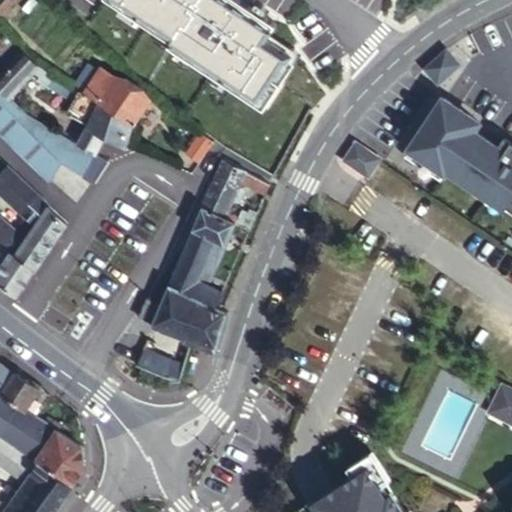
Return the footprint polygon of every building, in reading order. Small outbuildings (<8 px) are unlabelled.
[(103,0),(102,2),(169,47),(166,52),(261,115),(278,90),(271,85),(287,60),(263,44),(268,37),(273,30),(227,0),(216,0),(216,1),(214,0),(103,0)] [(299,58),(268,37),(263,44),(287,60),(271,85),(278,90),(299,58)] [(31,78),(37,84),(45,76),(12,49),(0,62),(0,71),(4,76),(0,79),(0,94),(8,102),(31,78)] [(422,73),(435,88),(456,70),(442,55),(422,73)] [(47,91),(71,108),(77,98),(45,76),(37,84),(35,87),(45,94),(47,91)] [(98,77),(81,101),(96,111),(111,88),(136,100),(98,77)] [(148,107),(136,100),(111,88),(96,111),(98,112),(132,130),(148,107)] [(0,94),(0,128),(17,112),(8,102),(0,94)] [(77,98),(71,108),(64,121),(88,134),(98,112),(96,111),(81,101),(77,98)] [(511,171),(469,142),(473,136),(478,129),(443,105),(403,162),(439,186),(447,173),(511,217),(511,171)] [(24,145),(34,125),(17,112),(0,128),(0,141),(29,170),(37,162),(24,145)] [(126,150),(132,130),(98,112),(88,134),(103,142),(124,153),(126,150)] [(82,181),(84,177),(47,152),(60,138),(34,125),(24,145),(37,162),(29,170),(47,188),(61,169),(82,181)] [(103,142),(88,134),(79,150),(93,159),(103,142)] [(469,142),(511,171),(511,163),(496,152),(473,136),(469,142)] [(93,159),(79,150),(60,138),(47,152),(84,177),(93,159)] [(184,158),(198,169),(212,149),(197,139),(184,158)] [(496,152),(511,163),(511,148),(503,142),(496,152)] [(354,148),(342,166),(367,183),(379,165),(354,148)] [(107,168),(93,159),(84,177),(82,181),(80,183),(92,190),(107,168)] [(268,189),(222,166),(200,212),(202,214),(234,227),(249,234),(256,218),(249,215),(247,219),(241,216),(238,223),(228,219),(241,189),(263,199),(268,189)] [(34,199),(6,173),(0,179),(0,200),(18,218),(34,199)] [(26,225),(34,233),(47,212),(34,199),(18,218),(26,225)] [(34,233),(28,241),(47,256),(65,229),(47,212),(34,233)] [(234,227),(202,214),(168,290),(215,313),(222,298),(208,291),(234,227)] [(0,224),(0,251),(13,262),(28,241),(34,233),(26,225),(20,234),(16,239),(0,224)] [(28,241),(13,262),(32,277),(47,256),(28,241)] [(13,262),(0,251),(0,287),(18,301),(32,277),(13,262)] [(215,313),(168,290),(159,312),(152,330),(187,345),(186,348),(202,354),(214,359),(227,319),(215,313)] [(145,306),(137,323),(152,330),(159,312),(145,306)] [(168,366),(141,354),(135,368),(175,384),(183,363),(172,359),(168,366)] [(0,363),(0,397),(16,376),(0,363)] [(17,373),(16,376),(0,397),(20,409),(25,412),(41,390),(17,373)] [(511,396),(501,391),(488,419),(511,429),(511,396)] [(0,397),(0,437),(0,438),(20,409),(0,397)] [(38,462),(57,430),(25,412),(20,409),(0,438),(38,462)] [(85,447),(63,435),(57,430),(38,462),(74,486),(84,472),(85,447)] [(0,464),(25,483),(38,462),(0,438),(0,437),(0,464)] [(348,477),(353,484),(374,471),(387,492),(391,489),(373,461),(348,477)] [(72,490),(74,486),(38,462),(25,483),(59,508),(72,490)] [(399,511),(387,492),(374,471),(353,484),(309,511),(399,511)] [(56,511),(59,508),(25,483),(9,508),(6,511),(56,511)] [(0,503),(0,511),(6,511),(9,508),(0,503)]
